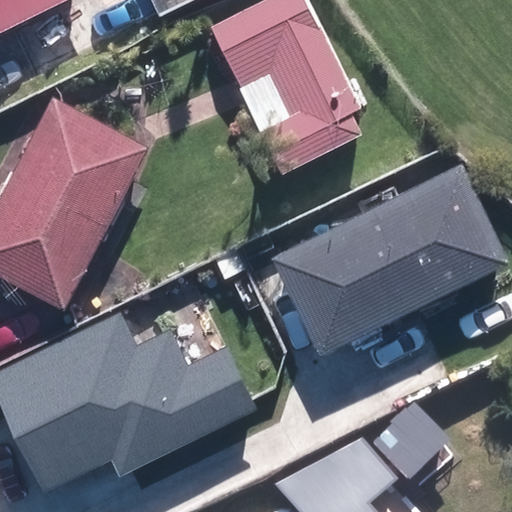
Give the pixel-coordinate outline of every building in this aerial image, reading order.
[(0,0),(0,35),(27,23),(52,75),(174,13),(176,18),(212,1),(212,0),(0,0)] [(266,130),(289,176),(372,134),(361,111),(367,108),(312,0),(271,0),(219,26),(250,87),(274,75),(295,116),(266,130)] [(0,220),(0,267),(78,306),(159,146),(62,97),(0,220)] [(51,449),(132,511),(139,511),(266,351),(180,284),(51,449)] [(391,340),(408,383),(482,355),(465,310),(391,340)] [(245,379),(278,449),(338,420),(346,437),(375,422),(367,406),(389,396),(354,326),(245,379)] [(383,446),(415,481),(457,441),(425,407),(383,446)] [(380,511),(410,485),(370,440),(281,487),(302,511),(380,511)]
